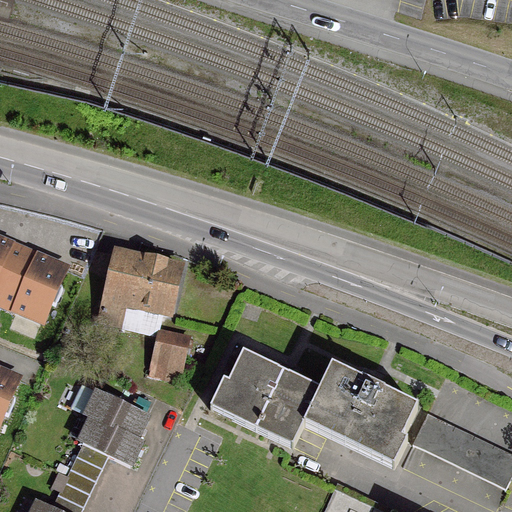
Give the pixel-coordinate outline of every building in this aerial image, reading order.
[(22,249),(0,239),(0,302),(1,303),(22,249)] [(65,266),(22,249),(1,303),(44,320),(65,266)] [(134,260),(112,255),(96,324),(118,330),(123,310),(134,313),(136,307),(168,315),(178,270),(134,260)] [(176,384),(187,341),(157,334),(147,377),(176,384)] [(288,379),(275,373),(241,357),(226,387),(221,384),(208,412),(291,452),(302,429),(301,429),(318,394),(288,379)] [(301,429),(302,429),(392,472),(405,445),(400,442),(415,411),(382,395),(383,392),(367,384),(361,381),(359,384),(329,370),(318,394),(301,429)] [(0,418),(16,379),(0,372),(0,418)] [(134,442),(145,418),(98,395),(97,397),(82,389),(78,391),(70,409),(71,412),(86,420),(139,445),(139,444),(134,442)] [(127,469),(139,445),(86,420),(86,421),(91,423),(80,446),(106,459),(127,469)] [(511,462),(423,420),(412,444),(410,448),(503,493),(511,474),(511,462)] [(80,446),(74,459),(100,472),(106,459),(80,446)] [(93,485),(100,472),(74,459),(68,472),(93,485)] [(64,479),(62,485),(87,497),(93,485),(68,472),(65,478),(64,479)] [(56,475),(50,489),(58,493),(62,485),(64,479),(56,475)] [(62,485),(58,493),(55,498),(81,510),(87,497),(62,485)] [(378,511),(333,490),(322,511),(378,511)] [(80,511),(81,510),(55,498),(49,511),(50,511),(80,511)]
